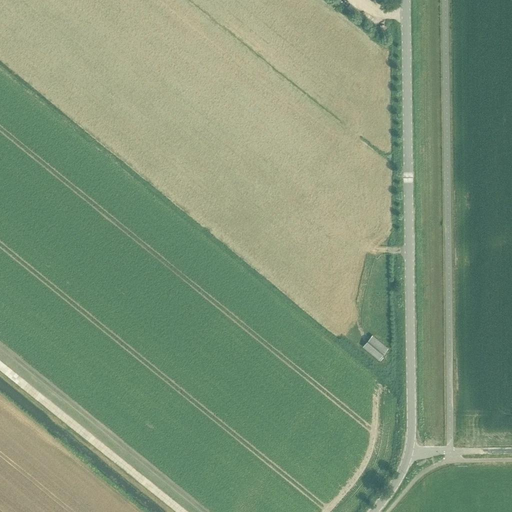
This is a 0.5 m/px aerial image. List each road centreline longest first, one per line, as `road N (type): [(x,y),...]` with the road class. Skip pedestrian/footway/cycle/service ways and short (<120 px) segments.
road 1 (tertiary): [(372,511),(400,474),(411,424),(405,0)]
road 2 (track): [(194,511),(0,352)]
